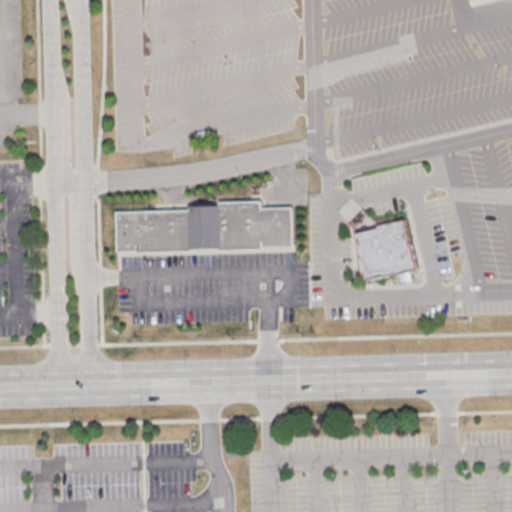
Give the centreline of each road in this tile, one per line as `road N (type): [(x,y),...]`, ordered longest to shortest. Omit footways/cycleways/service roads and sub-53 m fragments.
road 1 (secondary): [(89,386),(511,374)]
road 2 (residential): [(51,0),(62,388)]
road 3 (residential): [(89,386),(83,182)]
road 4 (residential): [(83,182),(81,0)]
